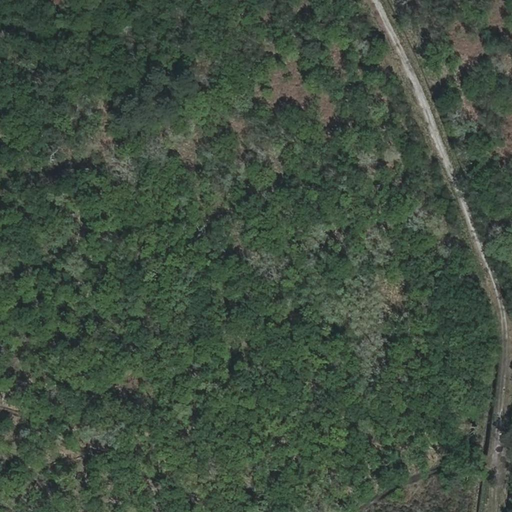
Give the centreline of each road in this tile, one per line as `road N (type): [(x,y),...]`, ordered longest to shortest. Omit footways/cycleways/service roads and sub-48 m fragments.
road 1 (track): [(511,325),(370,0)]
road 2 (track): [(205,511),(131,458),(14,410)]
road 3 (track): [(500,455),(451,464),(355,511)]
road 4 (track): [(493,511),(511,365)]
